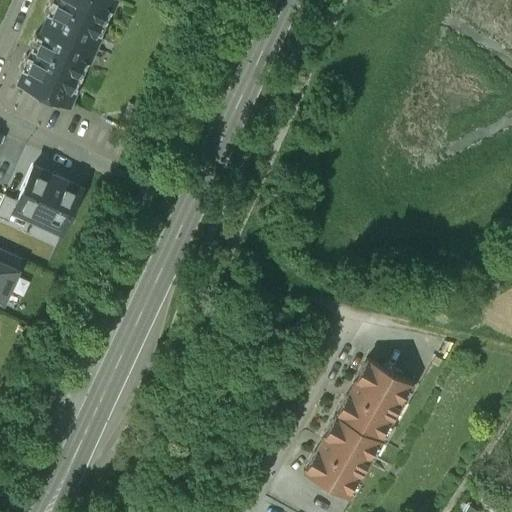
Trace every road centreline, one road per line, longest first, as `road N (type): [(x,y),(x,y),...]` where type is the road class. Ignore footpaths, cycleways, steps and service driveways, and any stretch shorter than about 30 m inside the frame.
road 1 (secondary): [(48,511),(285,0)]
road 2 (unclassified): [(342,0),(116,511)]
road 3 (residential): [(249,511),(357,320)]
road 4 (track): [(511,276),(434,318),(430,334),(357,320)]
road 5 (track): [(218,279),(357,320)]
